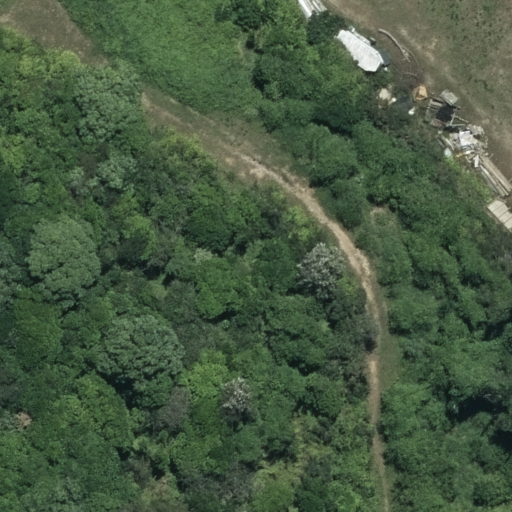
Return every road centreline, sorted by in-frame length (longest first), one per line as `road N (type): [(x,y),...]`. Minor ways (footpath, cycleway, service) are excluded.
road 1 (track): [(386,511),(380,395),(388,299),(351,238),(310,202),(85,53),(53,0)]
road 2 (track): [(511,114),(420,0)]
